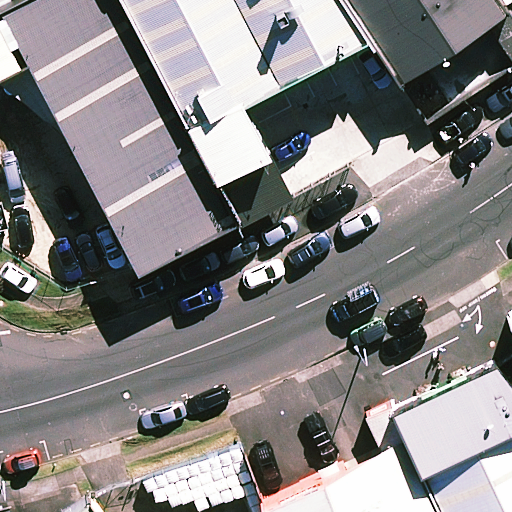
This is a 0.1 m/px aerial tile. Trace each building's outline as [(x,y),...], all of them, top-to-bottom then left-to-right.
[(141,0),(12,0),(140,240),(241,187),(195,100),(141,0)] [(247,0),(141,0),(195,100),(278,56),(247,0)] [(247,0),(278,56),(377,6),(372,0),(247,0)] [(380,0),(410,43),(472,0),(380,0)] [(511,511),(511,345),(401,398),(455,511),(511,511)] [(455,511),(401,398),(248,470),(265,507),(267,511),(455,511)] [(123,511),(97,474),(40,511),(123,511)]
